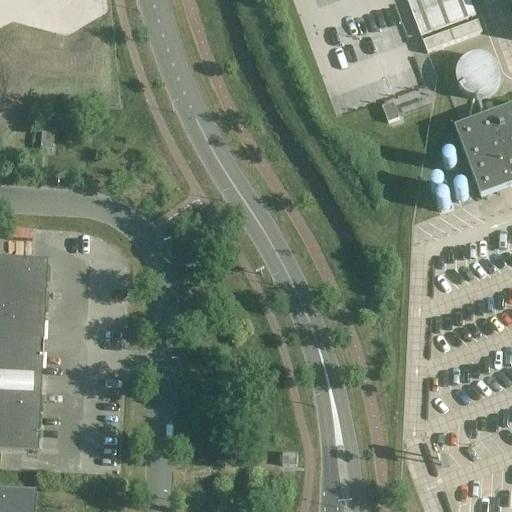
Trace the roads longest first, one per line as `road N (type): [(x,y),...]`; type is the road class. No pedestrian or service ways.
road 1 (primary): [(152,0),(201,133),(309,320),(334,409)]
road 2 (unclassified): [(157,511),(167,298),(156,251),(135,226),(95,205),(0,199)]
